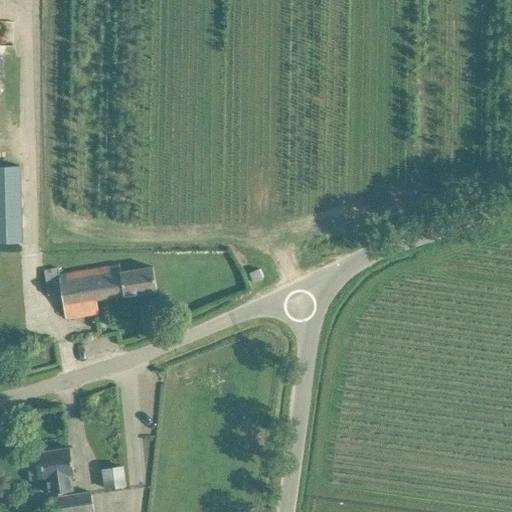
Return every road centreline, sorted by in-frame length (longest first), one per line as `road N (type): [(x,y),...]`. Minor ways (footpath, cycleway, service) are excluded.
road 1 (unclassified): [(0,400),(137,357),(316,282)]
road 2 (unclassified): [(284,511),(316,282)]
road 3 (unclassified): [(316,282),(410,239),(511,212)]
